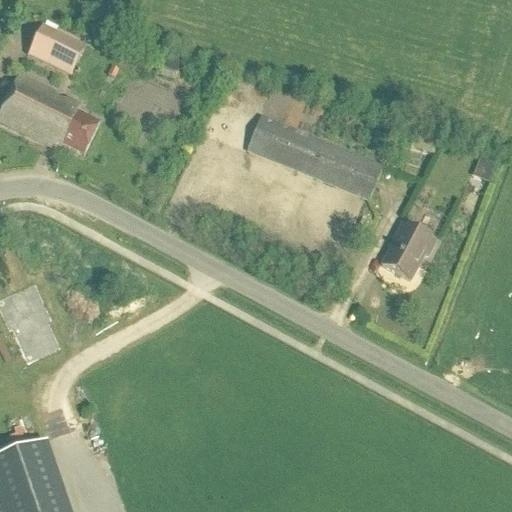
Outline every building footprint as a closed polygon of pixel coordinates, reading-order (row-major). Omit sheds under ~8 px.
[(42,31),(35,47),(71,64),(78,48),(42,31)] [(163,58),(159,69),(176,75),(179,63),(163,58)] [(81,161),(98,128),(75,116),(79,109),(18,78),(0,114),(0,129),(49,154),(52,146),(81,161)] [(369,203),(382,171),(259,122),(246,154),(369,203)] [(438,145),(414,136),(408,152),(432,161),(438,145)] [(426,259),(434,245),(401,227),(391,245),(393,245),(381,268),(409,284),(424,257),(426,259)] [(0,299),(0,310),(7,324),(10,329),(13,328),(31,360),(61,344),(47,317),(50,316),(32,282),(0,299)] [(0,511),(65,511),(44,449),(0,463),(0,511)]
